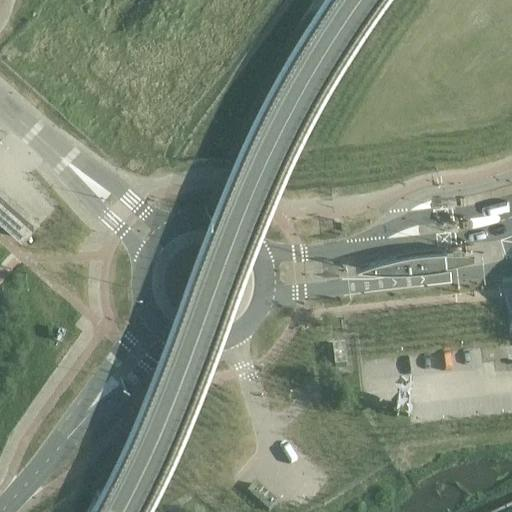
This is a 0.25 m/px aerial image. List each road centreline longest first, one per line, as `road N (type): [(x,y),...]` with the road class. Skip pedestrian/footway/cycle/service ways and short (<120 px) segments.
road 1 (unclassified): [(259,301),(511,269)]
road 2 (unclassified): [(0,509),(168,327)]
road 3 (unclassified): [(0,101),(162,248)]
road 4 (unclassified): [(511,216),(452,237),(358,248)]
road 5 (unclassified): [(511,183),(406,205),(383,227)]
road 6 (unclassified): [(511,215),(383,227)]
